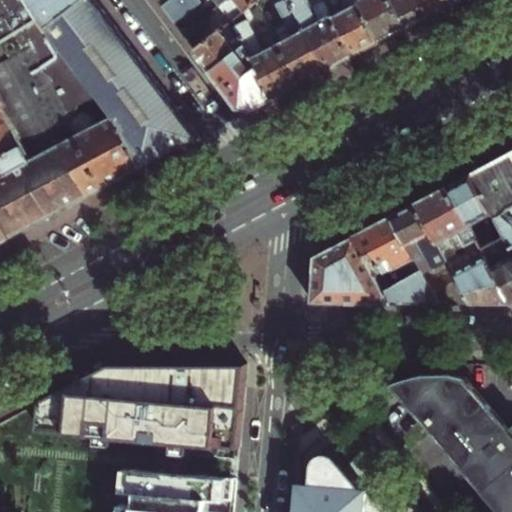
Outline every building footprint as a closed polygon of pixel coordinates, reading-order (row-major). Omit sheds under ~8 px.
[(0,0),(0,212),(13,238),(95,195),(132,175),(146,168),(122,123),(50,28),(86,0),(0,0)] [(179,150),(201,138),(124,36),(96,0),(86,0),(50,28),(122,123),(146,168),(179,150)] [(172,0),(163,7),(168,14),(174,22),(201,0),(172,0)] [(227,0),(219,7),(231,23),(235,19),(247,10),(252,6),(259,0),(227,0)] [(330,70),(293,0),(277,0),(289,22),(275,29),(304,85),(316,78),(330,70)] [(357,56),(328,0),(321,0),(314,4),(311,0),(293,0),(330,70),(344,63),(357,56)] [(384,42),(363,2),(346,10),(344,5),(344,0),(328,0),(357,56),(371,49),(384,42)] [(363,2),(361,0),(344,0),(344,5),(346,10),(363,2)] [(361,0),(363,2),(384,42),(397,35),(410,28),(394,0),(361,0)] [(394,0),(410,28),(423,22),(436,14),(428,0),(394,0)] [(428,0),(436,14),(447,9),(458,3),(456,0),(428,0)] [(267,34),(252,6),(247,10),(261,36),(267,34)] [(235,19),(251,49),(277,99),(291,91),(304,85),(275,29),(267,34),(261,36),(247,10),(235,19)] [(210,26),(204,19),(184,34),(186,38),(189,42),(210,26)] [(231,23),(196,50),(206,64),(213,72),(243,49),(246,53),(251,49),(235,19),(231,23)] [(277,99),(251,49),(246,53),(243,49),(213,72),(240,109),(252,112),(264,106),(277,99)] [(511,154),(506,157),(495,163),(511,194),(511,154)] [(476,173),(508,236),(511,243),(511,213),(511,212),(511,211),(511,194),(495,163),(485,168),(476,173)] [(497,242),(508,236),(476,173),(465,179),(451,186),(479,239),(483,249),(497,242)] [(435,194),(419,203),(440,243),(459,233),(466,246),(479,239),(451,186),(435,194)] [(395,216),(423,272),(439,304),(471,304),(455,272),(449,260),(447,256),(445,252),(440,243),(419,203),(407,210),(395,216)] [(0,245),(4,243),(13,238),(0,212),(0,245)] [(423,272),(395,216),(379,224),(357,236),(367,255),(372,252),(388,282),(391,288),(423,272)] [(367,304),(398,304),(394,296),(391,288),(385,291),(382,285),(388,282),(372,252),(367,255),(357,236),(346,242),(317,257),(314,287),(313,303),(367,304)] [(506,260),(493,267),(511,303),(511,243),(508,236),(497,242),(506,260)] [(479,239),(466,246),(475,262),(455,272),(471,304),(489,304),(511,304),(511,303),(493,267),(483,249),(479,239)] [(483,249),(493,267),(506,260),(497,242),(483,249)] [(439,304),(423,272),(391,288),(394,296),(398,304),(424,304),(439,304)] [(78,382),(43,400),(41,430),(163,442),(160,473),(127,469),(125,491),(140,493),(139,506),(124,505),(123,511),(210,511),(212,500),(234,502),(236,480),(185,475),(188,444),(241,449),(248,365),(211,364),(149,364),(112,364),(78,382)] [(511,511),(511,415),(487,393),(469,377),(442,370),(423,370),(396,381),(500,511),(511,511)] [(344,458),(335,450),(325,450),(320,454),(315,459),(313,465),(312,485),(302,485),(299,511),(414,511),(415,498),(380,499),(374,491),(373,489),(371,489),(344,458)]
